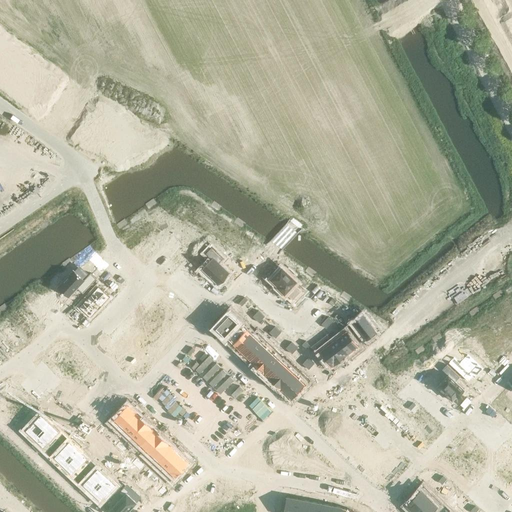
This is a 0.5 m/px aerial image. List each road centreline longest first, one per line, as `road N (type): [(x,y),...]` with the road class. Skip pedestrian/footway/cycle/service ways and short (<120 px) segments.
road 1 (tertiary): [(53,145),(164,68),(298,89),(422,0)]
road 2 (residential): [(378,503),(211,467),(137,391)]
road 3 (residential): [(378,503),(196,328)]
road 4 (residential): [(378,503),(511,367)]
road 5 (residential): [(333,287),(298,322),(243,276),(215,307)]
